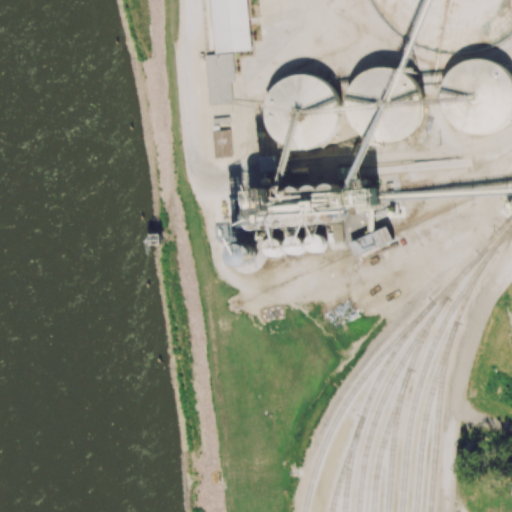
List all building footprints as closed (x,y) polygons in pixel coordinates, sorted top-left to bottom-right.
[(211,0),(215,52),(252,49),(247,0),(211,0)] [(511,0),(511,37),(510,39),(496,47),(481,53),(468,55),(452,56),(436,54),(423,51),(409,44),(396,35),(385,25),(374,11),(368,0),(511,0)] [(205,56),(208,107),(230,105),(228,85),(236,84),(234,53),(205,56)] [(481,59),(488,60),(493,62),(499,65),(501,67),(506,71),(511,76),(511,78),(511,118),(509,122),(506,126),(501,130),(495,133),(488,136),(484,137),(477,137),(470,136),(465,135),(460,133),(454,129),(450,125),(445,119),(442,113),(441,108),(439,100),(440,94),(441,87),(444,80),(448,74),(452,70),(458,65),(464,62),(468,61),(474,60),(481,59)] [(386,68),(393,69),(399,71),(404,73),(407,75),(412,79),(416,85),(419,90),(421,96),(423,104),(423,108),(422,115),(420,122),(418,125),(415,131),(411,135),(406,139),(401,142),(394,145),(390,145),(382,146),(375,145),(371,144),(365,141),(359,137),(355,134),(351,127),(348,122),(346,116),(345,108),(345,102),(347,95),(349,88),(353,83),(357,78),(363,74),(369,70),(374,69),(379,68),(386,68)] [(303,73),(310,74),(315,76),(321,79),(323,80),(328,85),(333,90),(336,96),(338,102),(340,110),(340,114),(339,121),(337,128),(335,131),(332,136),(328,141),(323,145),(317,148),(310,151),(306,151),(299,152),(292,151),(287,150),(282,147),(276,143),(272,139),(267,133),(264,128),(262,122),(261,114),(261,108),(263,101),(266,94),(269,88),(273,84),(279,79),(286,76),(290,74),(296,73),(303,73)] [(213,131),(215,160),(234,159),(232,129),(213,131)] [(259,157),(259,167),(260,175),(277,173),(277,166),(276,156),(259,157)] [(213,195),(216,223),(240,221),(241,236),(337,227),(336,213),(375,209),(373,191),(278,200),(277,189),(213,195)] [(230,242),(227,245),(224,245),(220,245),(217,243),(215,240),(214,237),(215,233),(217,230),(220,228),(223,227),(226,228),(229,230),(231,232),(232,236),(232,239),(230,242)] [(348,244),(355,260),(393,242),(386,227),(348,244)] [(323,252),(320,255),(317,255),(314,255),(311,253),(308,250),(308,247),(308,243),(310,240),(313,238),(316,237),(320,238),(323,240),(325,243),(326,246),(325,249),(323,252)] [(302,255),(298,257),(295,257),(292,257),(289,255),(287,252),(286,249),(287,245),(288,242),(291,240),(295,240),(298,240),(301,242),(303,245),(304,248),(303,252),(302,255)] [(280,256),(277,259),(273,259),(270,259),(267,257),(265,254),(264,251),(265,247),(266,244),(269,242),(273,241),(276,242),(279,244),(281,246),(282,250),(282,253),(280,256)] [(259,258),(256,260),(253,261),(250,261),(247,259),(244,256),(244,253),(244,249),(246,246),(249,244),(252,243),(256,244),(259,246),(261,248),(262,252),(261,255),(259,258)]
